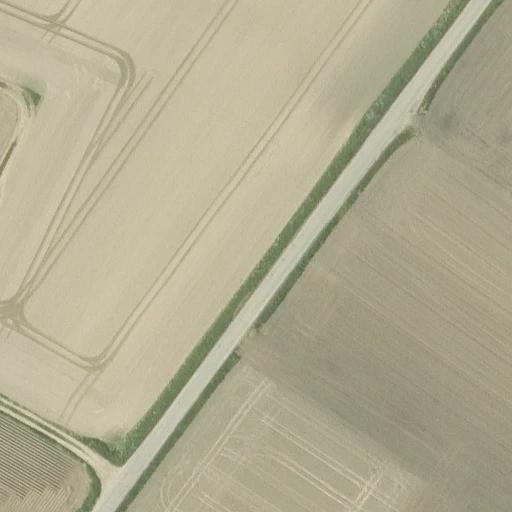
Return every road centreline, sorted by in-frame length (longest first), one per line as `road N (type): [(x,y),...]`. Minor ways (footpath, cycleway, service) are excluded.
road 1 (unclassified): [(487,0),(106,511)]
road 2 (track): [(124,486),(0,409)]
